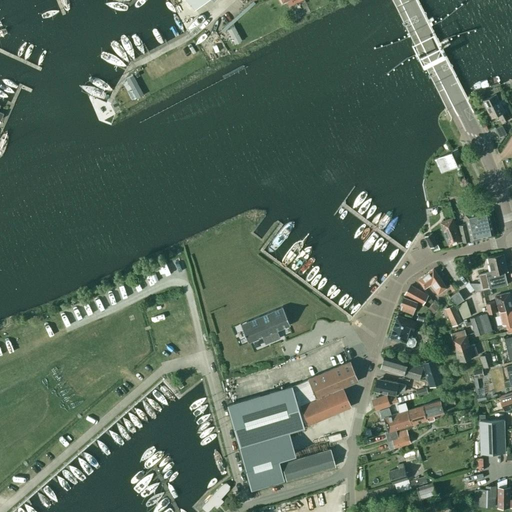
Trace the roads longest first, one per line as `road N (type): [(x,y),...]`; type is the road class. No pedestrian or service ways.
road 1 (residential): [(350,468),(399,282),(436,256),(511,241)]
road 2 (tertiary): [(511,234),(478,139),(408,0)]
road 3 (track): [(139,389),(111,367),(88,371),(0,446)]
road 4 (residential): [(234,511),(350,468)]
